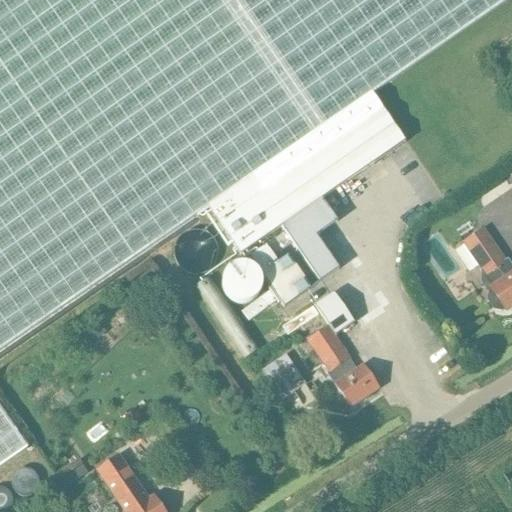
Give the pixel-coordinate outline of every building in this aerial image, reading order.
[(0,0),(0,354),(207,211),(241,259),(282,230),(319,284),(338,271),(315,238),(336,223),(322,202),(405,145),(372,97),(510,0),(0,0)] [(482,271),(486,278),(506,265),(484,229),(462,243),(480,272),(482,271)] [(284,236),(249,259),(283,309),(313,289),(291,256),(279,263),(274,257),(291,246),(284,236)] [(511,268),(509,264),(506,265),(486,278),(482,271),(480,272),(480,276),(490,291),(489,300),(492,305),(496,310),(504,311),(505,313),(511,307),(511,268)] [(246,267),(244,267),(243,267),(239,267),(236,268),(233,269),(231,270),(228,272),(226,275),(225,276),(224,278),(223,280),(223,281),(222,283),(222,285),(222,286),(222,288),(222,290),(222,292),(223,293),(223,295),(224,297),(225,298),(227,301),(229,302),(230,303),(233,305),(235,306),(238,307),(240,307),(243,307),(245,307),(249,306),(252,305),(255,303),(256,302),(258,299),(259,298),(260,296),(261,294),(262,293),(262,291),(262,288),(262,286),(262,284),(262,282),(261,281),(260,277),(259,276),(258,274),(257,273),(254,271),(253,270),(250,268),(246,267)] [(417,291),(426,286),(420,275),(411,280),(417,291)] [(328,327),(300,346),(306,355),(313,351),(329,374),(327,375),(335,386),(336,385),(352,409),(377,391),(361,368),(356,371),(350,362),(351,361),(335,337),(354,324),(334,294),(315,307),(328,327)] [(0,467),(27,449),(0,409),(0,467)] [(96,472),(124,511),(161,511),(152,498),(149,500),(119,457),(96,472)]
